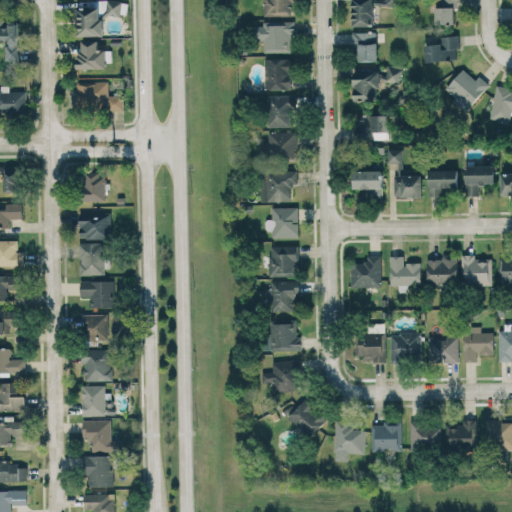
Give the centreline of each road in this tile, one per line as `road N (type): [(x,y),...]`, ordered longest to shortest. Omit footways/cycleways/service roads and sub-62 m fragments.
road 1 (secondary): [(188,511),(174,0)]
road 2 (secondary): [(140,0),(154,511)]
road 3 (residential): [(57,511),(44,0)]
road 4 (residential): [(340,387),(330,358),(322,0)]
road 5 (residential): [(328,229),(511,225)]
road 6 (residential): [(175,143),(0,144)]
road 7 (residential): [(340,387),(511,391)]
